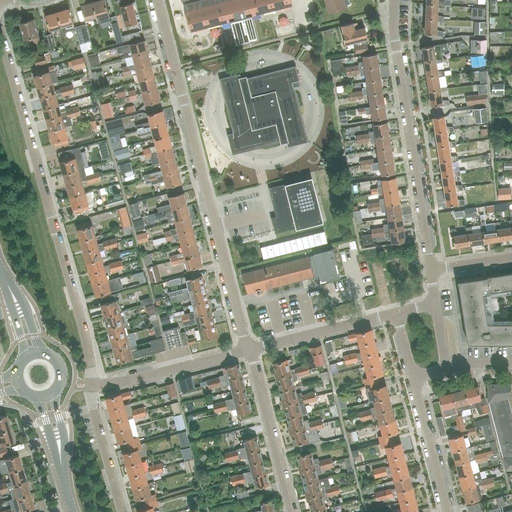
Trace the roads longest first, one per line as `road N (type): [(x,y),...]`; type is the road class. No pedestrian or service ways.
road 1 (residential): [(91,384),(0,32)]
road 2 (unclassified): [(157,0),(248,350)]
road 3 (residential): [(429,269),(394,39)]
road 4 (residential): [(291,511),(248,350)]
road 5 (residential): [(91,384),(248,350)]
road 6 (unclassified): [(248,350),(396,313)]
road 7 (residential): [(447,511),(412,378)]
road 8 (residential): [(121,511),(91,384)]
